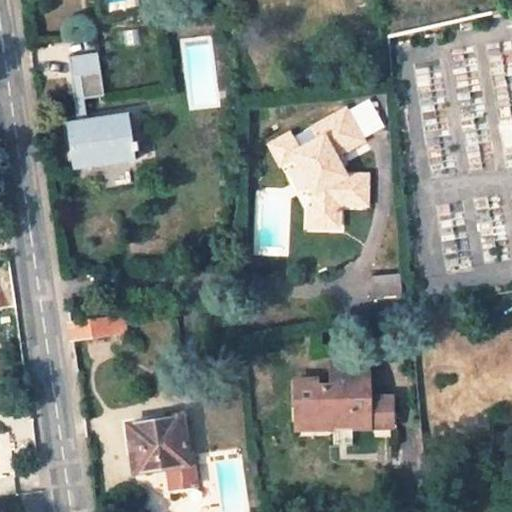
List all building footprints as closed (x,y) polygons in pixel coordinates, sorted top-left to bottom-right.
[(511,2),(511,0),(468,0),(407,14),(410,30),(511,6),(511,2)] [(66,118),(69,141),(100,137),(96,114),(98,114),(89,63),(98,61),(96,49),(59,54),(60,67),(57,67),(64,119),(66,118)] [(387,67),(385,50),(372,51),(373,67),(387,67)] [(92,74),(100,72),(98,61),(89,63),(92,74)] [(321,139),(302,149),(298,152),(293,155),(296,160),(314,193),(314,211),(317,214),(318,228),(341,227),(341,205),(361,204),(360,199),(370,199),(369,174),(348,175),(338,156),(366,141),(349,109),(315,128),(321,139)] [(291,137),(274,146),(270,148),(281,168),(296,160),(293,155),(298,152),(291,137)] [(0,308),(16,306),(9,262),(0,263),(0,308)] [(401,274),(372,277),(373,298),(403,295),(401,274)] [(74,340),(127,332),(124,315),(72,323),(74,340)] [(371,410),(370,366),(333,368),(334,385),(317,386),(317,379),(296,380),(297,409),(309,409),(310,430),(335,429),(353,429),(371,428),(371,410)] [(392,396),(370,397),(371,410),(392,410),(392,396)] [(298,431),(310,430),(309,409),(297,409),(298,431)] [(371,428),(392,427),(392,410),(371,410),(371,428)] [(183,416),(128,424),(135,474),(164,470),(166,490),(197,486),(194,462),(188,462),(183,416)] [(335,429),(335,444),(353,443),(353,429),(335,429)]
